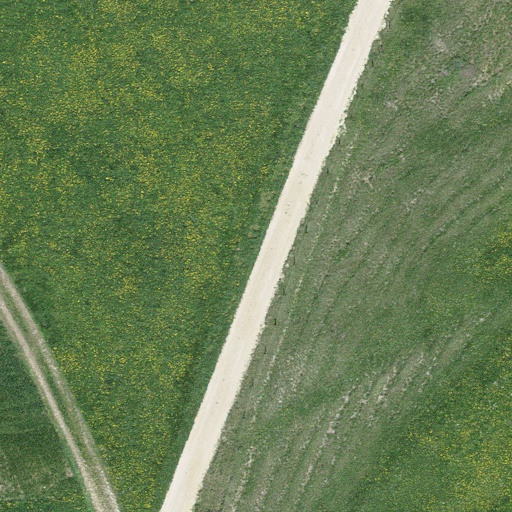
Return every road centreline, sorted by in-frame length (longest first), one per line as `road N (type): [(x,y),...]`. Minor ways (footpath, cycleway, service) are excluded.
road 1 (track): [(373,0),(173,511)]
road 2 (track): [(99,511),(0,291)]
